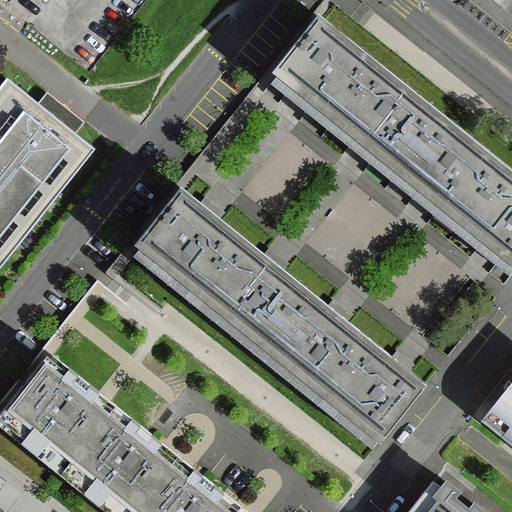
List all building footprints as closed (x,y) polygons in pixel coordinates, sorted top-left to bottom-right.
[(511,161),(325,10),(274,76),(511,269),(511,161)] [(0,264),(93,149),(52,116),(11,83),(0,95),(0,264)] [(379,442),(424,386),(241,238),(183,191),(137,246),(197,294),(379,442)] [(247,511),(46,353),(0,411),(0,425),(110,511),(247,511)] [(511,385),(488,416),(511,435),(511,385)] [(486,511),(439,474),(408,511),(486,511)]
